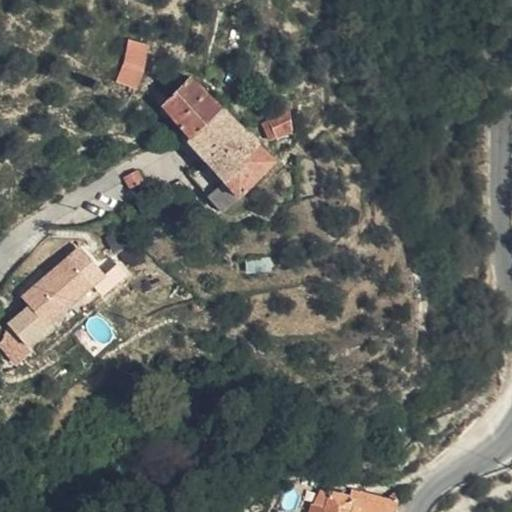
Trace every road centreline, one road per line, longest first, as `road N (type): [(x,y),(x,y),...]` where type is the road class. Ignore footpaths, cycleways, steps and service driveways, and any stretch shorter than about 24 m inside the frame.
road 1 (secondary): [(511,0),(511,226)]
road 2 (residential): [(0,263),(20,232),(144,156)]
road 3 (secondary): [(511,430),(417,511)]
